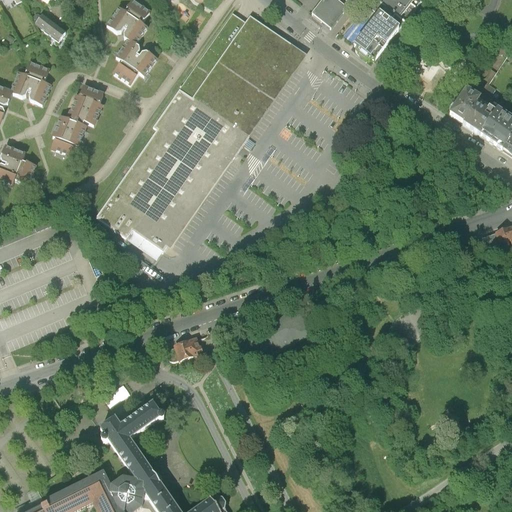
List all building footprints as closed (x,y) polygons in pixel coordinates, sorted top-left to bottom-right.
[(150,27),(144,23),(151,12),(133,0),(132,0),(126,10),(120,6),(106,27),(121,38),(127,42),(138,44),(150,27)] [(326,0),(317,13),(337,29),(354,8),(343,0),(379,0),(374,7),(384,14),(360,45),(380,60),(405,27),(396,20),(401,14),(411,21),(427,0),(326,0)] [(50,12),(41,25),(63,41),(72,28),(50,12)] [(239,13),(185,90),(249,134),(296,67),(307,52),(295,44),(255,16),(251,22),(239,13)] [(130,87),(138,74),(145,79),(160,59),(144,48),(138,44),(127,42),(115,58),(120,61),(111,74),(130,87)] [(54,85),(45,80),(50,69),(31,60),(26,72),(21,69),(12,89),(14,94),(26,100),(43,108),(54,85)] [(477,90),(472,96),(478,100),(496,75),(490,71),(484,80),(479,81),(477,90)] [(12,89),(0,84),(0,124),(7,110),(14,94),(12,89)] [(66,118),(65,119),(60,117),(47,149),(53,151),(73,159),(87,123),(95,126),(106,96),(79,85),(66,118)] [(249,134),(185,90),(160,125),(164,127),(101,217),(131,238),(136,229),(167,251),(235,154),(249,134)] [(465,92),(449,117),(463,126),(477,104),(479,101),(478,100),(472,96),(465,92)] [(494,115),(477,104),(463,126),(480,137),(494,115)] [(511,122),(496,112),(494,115),(480,137),(502,151),(511,136),(511,122)] [(511,136),(502,151),(511,157),(511,136)] [(37,165),(22,159),(24,155),(4,147),(0,157),(0,182),(12,187),(14,181),(28,187),(37,165)] [(37,220),(41,230),(54,226),(50,215),(37,220)] [(511,230),(495,236),(500,250),(511,246),(511,248),(511,230)] [(297,312),(252,334),(258,345),(253,347),(258,357),(280,346),(282,350),(314,334),(308,323),(304,325),(297,312)] [(201,356),(196,342),(174,349),(175,351),(173,351),(170,352),(168,354),(168,356),(167,358),(168,361),(170,363),(172,364),(174,364),(177,363),(179,362),(179,364),(201,356)] [(159,417),(152,408),(120,430),(114,422),(104,429),(99,432),(103,438),(100,440),(100,443),(102,447),(106,447),(108,445),(134,484),(144,497),(153,511),(215,511),(209,503),(196,511),(176,511),(156,481),(129,443),(158,423),(161,424),(164,422),(164,419),(163,417),(160,416),(159,417)] [(37,511),(81,511),(93,506),(95,511),(122,511),(111,489),(104,475),(44,504),(46,508),(37,511)] [(122,481),(111,489),(122,511),(138,511),(142,510),(144,497),(134,484),(122,481)] [(214,500),(209,503),(215,511),(224,511),(225,507),(222,501),(214,500)]
